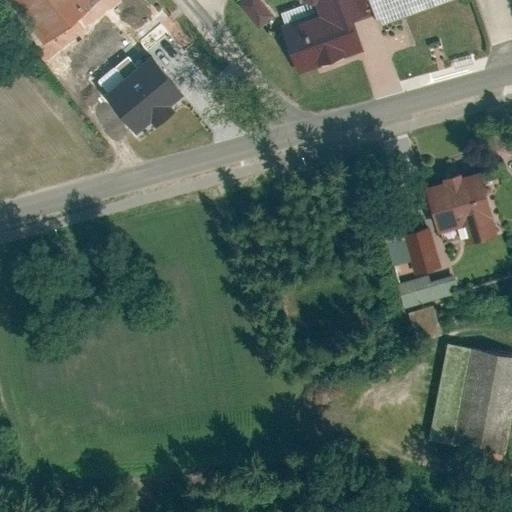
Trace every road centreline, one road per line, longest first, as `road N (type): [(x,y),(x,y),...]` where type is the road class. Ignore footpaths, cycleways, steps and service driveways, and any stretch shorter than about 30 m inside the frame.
road 1 (residential): [(0,215),(293,132)]
road 2 (unknown): [(481,86),(447,367)]
road 3 (residential): [(293,132),(511,78)]
road 4 (unclassified): [(293,132),(184,0)]
